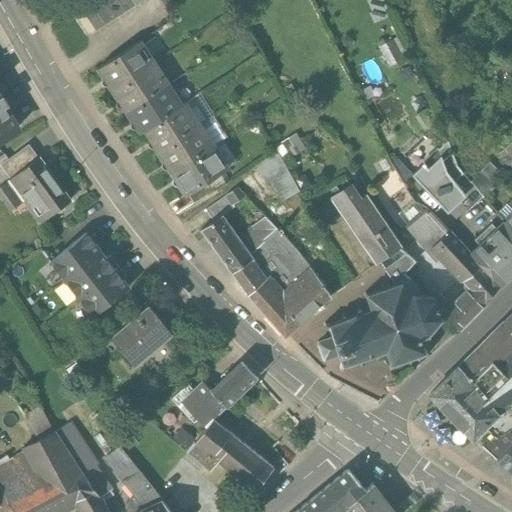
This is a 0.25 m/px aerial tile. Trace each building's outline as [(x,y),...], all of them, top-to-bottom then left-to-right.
[(101,0),(83,13),(96,32),(145,0),(101,0)] [(511,27),(503,34),(511,45),(511,43),(511,27)] [(138,42),(99,68),(114,90),(153,64),(138,42)] [(153,64),(114,90),(128,111),(167,85),(153,64)] [(167,85),(128,111),(142,132),(146,130),(181,107),(167,85)] [(0,140),(18,130),(5,108),(8,106),(3,97),(0,98),(0,140)] [(181,107),(146,130),(160,151),(198,126),(185,104),(181,107)] [(198,126),(160,151),(173,173),(212,147),(198,126)] [(511,141),(497,157),(501,161),(504,157),(511,165),(511,141)] [(29,146),(8,162),(4,157),(0,159),(0,183),(2,186),(39,159),(29,146)] [(212,147),(173,173),(187,194),(221,172),(226,169),(212,147)] [(470,183),(457,167),(454,155),(451,149),(429,168),(439,182),(467,213),(483,198),(483,199),(495,187),(483,175),(470,183)] [(287,169),(276,151),(254,166),(266,186),(269,184),(281,201),(284,199),(299,191),(287,169)] [(70,203),(39,159),(2,186),(0,187),(0,196),(11,211),(24,202),(41,224),(70,203)] [(500,173),(490,164),(481,173),(483,175),(495,187),(498,184),(498,183),(502,179),(500,173)] [(187,194),(187,195),(193,205),(228,183),(221,172),(187,194)] [(394,182),(385,188),(389,194),(384,197),(387,201),(400,192),(394,182)] [(508,193),(498,184),(495,187),(483,199),(493,207),(508,193)] [(400,248),(364,196),(359,199),(349,185),(330,197),(377,264),(379,262),(400,248)] [(226,196),(205,210),(213,222),(221,216),(234,207),(226,196)] [(284,199),(281,201),(273,207),(283,222),(284,221),(294,214),(284,199)] [(270,202),(260,211),(265,217),(277,230),(280,233),(282,231),(280,228),(286,224),(284,221),(283,222),(273,207),(270,202)] [(511,215),(511,210),(507,205),(499,214),(506,221),(511,215)] [(450,234),(428,211),(428,212),(426,211),(407,227),(428,253),(433,248),(450,234)] [(241,243),(221,216),(213,222),(202,230),(232,273),(252,259),(250,257),(241,243)] [(265,217),(248,230),(251,234),(241,243),(250,257),(267,242),(264,240),(277,230),(265,217)] [(511,227),(506,221),(496,230),(491,224),(474,241),(479,247),(470,256),(480,266),(500,287),(511,274),(511,227)] [(277,230),(264,240),(267,242),(250,257),(252,259),(232,273),(248,295),(297,251),(280,233),(277,230)] [(470,256),(450,234),(433,248),(463,281),(480,266),(470,256)] [(86,235),(50,263),(64,281),(100,253),(86,235)] [(400,248),(379,262),(395,286),(401,284),(401,285),(410,282),(403,276),(415,263),(400,248)] [(317,250),(304,260),(311,268),(315,274),(328,264),(317,250)] [(297,251),(248,295),(285,336),(316,308),(331,296),(315,274),(311,268),(304,260),(297,251)] [(100,253),(64,281),(78,299),(114,271),(106,260),(100,253)] [(118,268),(110,257),(106,260),(114,271),(118,268)] [(500,287),(480,266),(463,281),(468,287),(464,291),(467,293),(482,307),(486,304),(484,302),(500,287)] [(126,278),(118,268),(114,271),(122,281),(126,278)] [(114,271),(78,299),(92,317),(128,289),(122,281),(114,271)] [(418,289),(410,282),(401,285),(407,298),(414,296),(420,297),(418,289)] [(395,286),(386,289),(384,285),(381,286),(383,290),(369,295),(365,293),(363,296),(367,298),(370,310),(362,313),(359,308),(356,309),(358,314),(346,319),(344,315),(341,316),(343,321),(329,326),(324,324),(323,326),(329,330),(332,338),(317,343),(323,361),(338,356),(341,363),(340,370),(342,371),(343,366),(358,361),(359,365),(362,364),(360,360),(374,356),(376,360),(378,359),(377,354),(386,352),(390,363),(389,367),(391,368),(393,364),(407,359),(409,364),(411,363),(410,359),(424,353),(428,355),(429,353),(428,340),(431,338),(428,335),(440,321),(444,322),(445,319),(441,319),(440,317),(434,299),(420,297),(414,296),(407,298),(401,285),(401,284),(395,286)] [(451,307),(443,314),(459,332),(482,307),(467,293),(451,307)] [(451,307),(440,295),(434,299),(440,317),(443,314),(451,307)] [(172,335),(148,307),(110,339),(134,367),(172,335)] [(511,315),(504,323),(503,322),(430,395),(473,439),(485,427),(496,417),(508,408),(511,405),(511,315)] [(257,378),(242,362),(211,391),(211,392),(225,408),(257,378)] [(203,384),(195,391),(203,399),(211,392),(211,391),(203,384)] [(187,386),(171,402),(193,424),(197,420),(181,404),(193,393),(187,386)] [(53,432),(40,409),(26,387),(11,396),(26,419),(37,440),(23,448),(23,449),(7,458),(0,448),(0,503),(1,505),(8,503),(10,507),(12,511),(59,511),(75,504),(95,493),(85,478),(83,477),(53,432)] [(211,392),(203,399),(195,391),(193,393),(181,404),(197,420),(206,428),(212,420),(225,408),(211,392)] [(511,413),(508,408),(496,417),(485,427),(496,439),(507,431),(511,428),(511,413)] [(272,469),(212,420),(206,428),(186,452),(209,471),(217,462),(254,492),(272,469)] [(125,424),(115,431),(128,451),(138,444),(125,424)] [(496,439),(482,447),(496,460),(511,441),(511,437),(507,431),(496,439)] [(511,441),(496,460),(511,473),(511,472),(511,473),(511,441)] [(158,495),(119,447),(104,459),(135,497),(145,509),(161,501),(158,495)] [(348,469),(295,511),(340,511),(366,491),(365,490),(348,469)] [(394,511),(372,484),(365,490),(366,491),(340,511),(394,511)] [(107,511),(101,499),(100,500),(95,493),(75,504),(78,511),(107,511)] [(412,494),(399,504),(405,511),(418,502),(412,494)] [(139,511),(145,509),(135,497),(132,499),(128,509),(129,511),(139,511)] [(145,509),(139,511),(168,511),(161,501),(145,509)] [(0,511),(10,507),(8,503),(1,505),(0,503),(0,511)]
